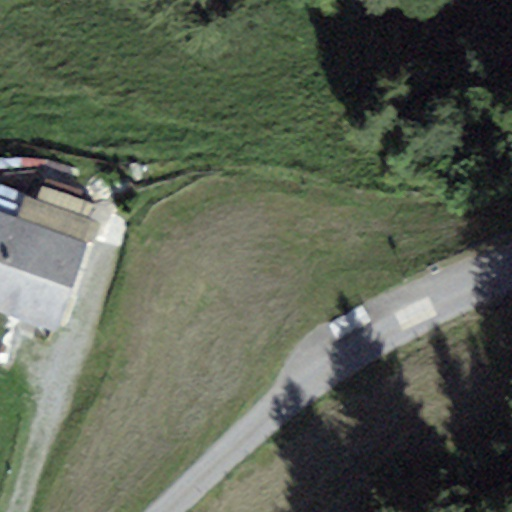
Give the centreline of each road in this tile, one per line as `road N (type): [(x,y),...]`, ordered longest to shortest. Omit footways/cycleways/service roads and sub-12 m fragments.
road 1 (track): [(165,511),(402,308),(511,269)]
road 2 (track): [(114,221),(15,511)]
